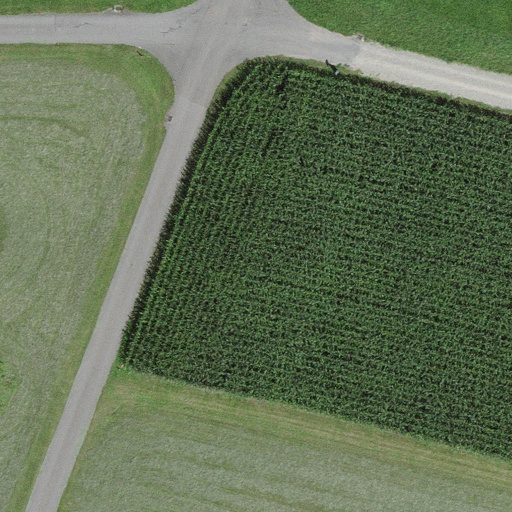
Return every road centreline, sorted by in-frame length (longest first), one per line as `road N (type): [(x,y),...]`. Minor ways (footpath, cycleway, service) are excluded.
road 1 (track): [(224,34),(511,97)]
road 2 (track): [(0,39),(224,34)]
